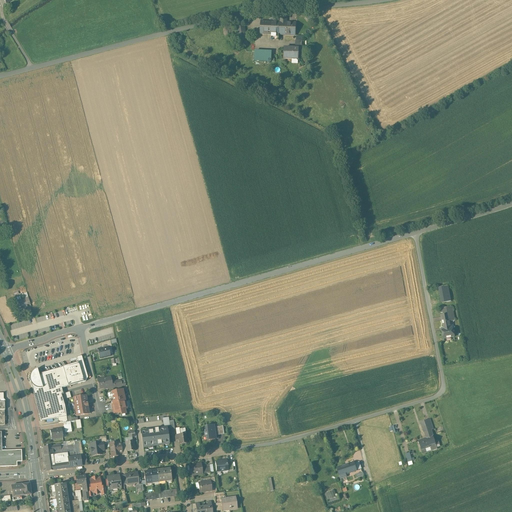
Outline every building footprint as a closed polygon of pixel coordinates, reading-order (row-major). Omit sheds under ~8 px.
[(280,22),(261,22),(260,34),(272,34),(275,34),(274,40),(278,41),(279,35),(295,35),(296,23),(286,23),(280,22)] [(244,26),(237,28),(240,43),(247,41),(244,26)] [(295,49),(284,48),(284,59),(298,60),(299,49),(295,49)] [(448,287),(442,288),(445,303),(451,301),(448,287)] [(27,292),(20,295),(20,297),(15,298),(20,311),(29,308),(28,306),(32,304),(27,292)] [(452,307),(440,309),(441,313),(444,313),(445,315),(441,316),(444,330),(453,328),(454,328),(452,322),(455,321),(452,307)] [(444,330),(442,331),(444,340),(455,337),(453,328),(444,330)] [(102,349),(98,350),(100,358),(110,356),(108,348),(108,347),(102,349)] [(78,363),(84,382),(86,381),(88,378),(81,356),(76,357),(78,363)] [(30,379),(30,381),(41,421),(58,418),(59,424),(63,423),(67,422),(65,406),(61,395),(63,394),(62,388),(84,382),(78,363),(39,374),(37,369),(36,369),(34,370),(32,372),(31,375),(30,376),(30,378),(30,379)] [(110,377),(102,379),(102,381),(99,381),(99,380),(98,380),(100,389),(107,387),(108,390),(122,387),(121,384),(120,380),(120,382),(114,383),(114,382),(111,382),(110,377)] [(123,390),(112,392),(114,402),(112,402),(113,405),(112,405),(113,412),(114,414),(115,414),(118,413),(118,414),(121,414),(121,415),(126,414),(125,410),(127,409),(123,390)] [(86,396),(74,398),(76,416),(89,414),(86,396)] [(429,419),(420,423),(424,433),(426,439),(418,442),(422,454),(427,453),(425,449),(430,448),(429,445),(434,443),(435,446),(436,446),(434,441),(431,431),(433,430),(429,419)] [(71,425),(64,426),(65,433),(72,432),(71,425)] [(213,426),(205,427),(206,433),(204,433),(205,437),(207,437),(207,440),(215,439),(215,435),(213,427),(213,426)] [(222,426),(213,427),(215,435),(223,434),(222,426)] [(167,427),(141,431),(143,448),(169,444),(167,427)] [(185,428),(179,428),(180,434),(175,434),(176,439),(179,439),(180,444),(187,443),(185,428)] [(61,429),(50,431),(52,440),(63,438),(61,429)] [(106,437),(99,438),(100,444),(103,443),(103,445),(107,444),(106,437)] [(118,442),(112,443),(112,447),(110,447),(112,457),(120,456),(119,453),(118,444),(118,442)] [(134,442),(126,443),(126,446),(127,452),(135,451),(134,442)] [(100,444),(90,445),(92,456),(102,454),(101,451),(104,450),(103,445),(103,443),(100,444)] [(60,445),(43,448),(44,457),(53,455),(52,452),(61,450),(60,445)] [(1,452),(0,452),(0,466),(16,466),(16,461),(21,461),(20,452),(1,452)] [(53,455),(44,457),(45,463),(45,466),(46,466),(47,472),(69,468),(68,459),(77,458),(76,452),(53,455)] [(77,458),(68,459),(69,468),(81,466),(80,458),(77,458)] [(227,460),(215,462),(217,472),(217,470),(220,470),(220,471),(227,470),(228,471),(233,470),(232,461),(227,462),(227,460)] [(354,463),(337,468),(340,476),(345,474),(357,471),(354,464),(354,463)] [(197,464),(189,465),(191,474),(195,474),(203,473),(202,466),(201,464),(197,465),(197,464)] [(210,465),(202,466),(203,473),(211,472),(210,465)] [(170,468),(163,469),(165,482),(172,481),(170,468)] [(163,469),(157,470),(159,483),(165,482),(163,469)] [(157,470),(150,471),(152,484),(159,483),(157,470)] [(150,471),(144,472),(146,485),(152,484),(150,471)] [(137,473),(125,475),(127,485),(139,483),(137,473)] [(85,476),(76,477),(77,485),(82,484),(86,484),(85,476)] [(119,476),(107,477),(108,490),(121,488),(119,476)] [(97,477),(92,478),(92,479),(89,479),(91,487),(89,487),(90,488),(87,489),(88,498),(92,497),(92,493),(94,493),(97,495),(99,492),(101,492),(102,491),(103,490),(102,486),(102,485),(101,485),(100,478),(97,478),(97,477)] [(207,482),(200,483),(201,492),(212,491),(211,483),(210,482),(207,482)] [(30,484),(11,486),(13,498),(21,497),(31,495),(30,484)] [(69,511),(65,484),(55,485),(56,488),(54,488),(54,492),(56,492),(57,495),(55,495),(55,499),(58,499),(58,502),(56,502),(57,506),(59,506),(59,509),(58,509),(57,511),(69,511)] [(332,491),(325,494),(327,500),(334,497),(332,491)] [(235,497),(225,498),(225,500),(222,500),(222,503),(223,510),(223,511),(237,509),(235,497)] [(208,506),(204,507),(204,511),(212,511),(211,502),(207,502),(208,506)]
